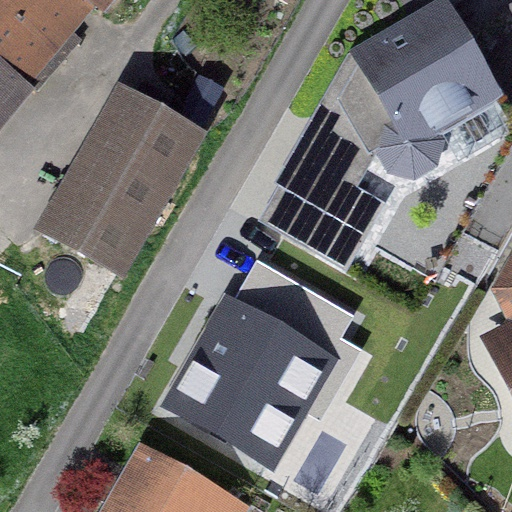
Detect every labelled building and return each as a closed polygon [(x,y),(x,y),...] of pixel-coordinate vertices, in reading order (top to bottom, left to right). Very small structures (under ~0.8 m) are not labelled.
[(0,0),(0,113),(89,7),(79,0),(0,0)] [(496,83),(441,0),(439,0),(350,58),(405,142),(496,83)] [(44,234),(115,274),(190,143),(120,103),(44,234)] [(511,262),(497,288),(511,315),(511,353),(497,360),(511,389),(511,262)] [(223,298),(158,413),(273,478),(307,418),(319,425),(359,354),(341,343),(354,320),(257,266),(236,305),(223,298)] [(239,511),(242,508),(133,446),(96,511),(239,511)]
